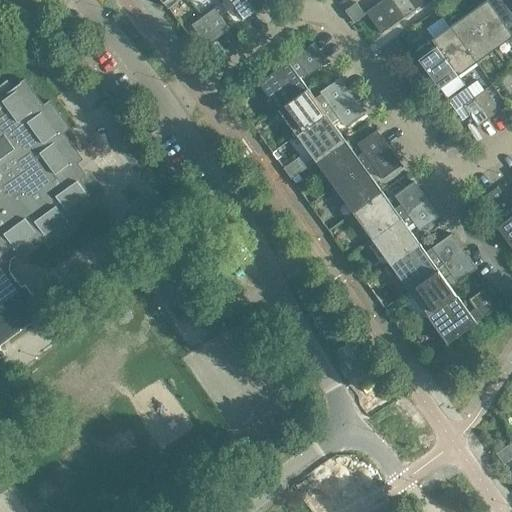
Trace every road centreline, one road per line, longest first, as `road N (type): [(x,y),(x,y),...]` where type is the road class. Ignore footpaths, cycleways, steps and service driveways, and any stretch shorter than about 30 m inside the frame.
road 1 (residential): [(350,432),(228,199),(168,103)]
road 2 (residential): [(450,172),(321,0)]
road 3 (residential): [(316,0),(168,103)]
road 4 (residential): [(239,511),(350,432)]
road 5 (residential): [(168,103),(83,0)]
